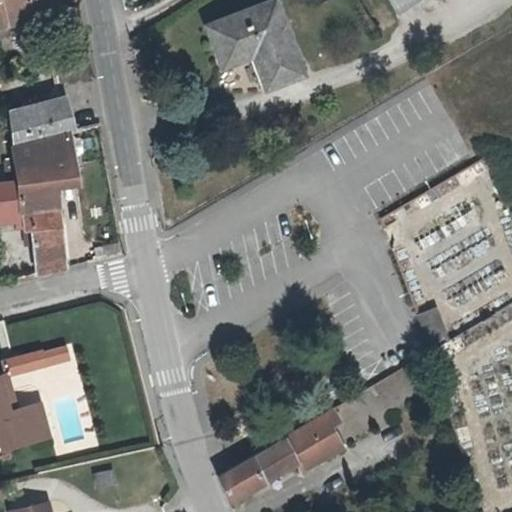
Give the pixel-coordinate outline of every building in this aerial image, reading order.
[(0,0),(0,26),(57,12),(54,0),(0,0)] [(282,0),(276,0),(209,27),(222,72),(255,61),(269,96),(313,79),(282,0)] [(448,10),(465,0),(393,0),(389,3),(405,30),(446,6),(448,10)] [(69,48),(70,56),(89,52),(88,44),(69,48)] [(94,82),(89,52),(70,56),(58,59),(63,88),(94,82)] [(10,113),(13,145),(68,134),(76,132),(70,101),(44,106),(42,94),(22,98),(24,109),(10,113)] [(80,202),(68,134),(13,145),(16,179),(19,217),(20,234),(31,233),(36,276),(66,269),(57,207),(80,202)] [(0,218),(19,217),(16,179),(10,179),(10,185),(0,185),(0,218)] [(431,345),(449,338),(438,308),(420,315),(431,345)] [(0,360),(3,372),(42,362),(39,350),(0,360)] [(0,446),(27,439),(20,406),(4,410),(0,393),(7,391),(3,372),(0,373),(0,446)] [(20,406),(27,439),(43,435),(36,402),(20,406)] [(339,409),(222,475),(232,500),(300,461),(308,472),(351,447),(338,426),(346,421),(339,409)] [(43,511),(41,502),(3,511),(43,511)]
